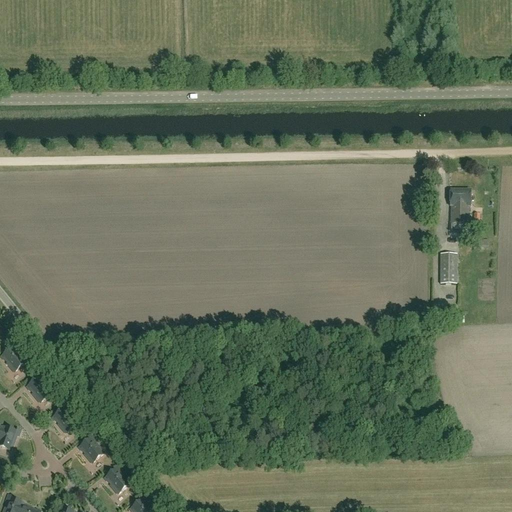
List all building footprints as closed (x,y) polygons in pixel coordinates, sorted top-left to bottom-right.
[(470,208),(471,192),(451,192),(450,208),(451,208),(451,225),(469,226),(469,208),(470,208)] [(456,286),(456,256),(440,255),(440,285),(456,286)] [(437,322),(449,322),(449,312),(437,312),(437,322)] [(7,364),(15,373),(26,364),(19,355),(19,354),(16,350),(17,349),(13,344),(10,347),(12,349),(2,358),(5,361),(6,361),(8,364),(7,364)] [(41,404),(52,394),(44,385),(45,385),(42,381),(43,380),(39,375),(35,377),(38,380),(28,388),(31,392),(31,391),(34,394),(33,395),(41,404)] [(45,408),(52,402),(49,398),(42,404),(45,408)] [(69,411),(64,405),(61,408),(63,410),(53,419),(57,423),(57,422),(60,425),(59,425),(66,434),(78,425),(70,416),(71,415),(68,412),(69,411)] [(0,447),(11,452),(15,441),(16,442),(17,437),(19,438),(21,431),(18,430),(16,433),(4,428),(4,430),(0,428),(0,447)] [(95,441),(91,435),(88,438),(90,441),(80,449),(83,453),(84,452),(86,455),(85,455),(93,464),(104,455),(96,446),(97,445),(94,442),(95,441)] [(121,471),(116,466),(113,469),(115,471),(106,480),(109,483),(112,485),(111,486),(118,495),(130,485),(122,476),(123,476),(120,472),(121,471)] [(37,511),(36,511),(35,511),(33,511),(33,510),(23,507),(23,505),(11,500),(12,497),(8,496),(6,502),(8,503),(6,507),(7,508),(5,511),(37,511)] [(147,502),(142,496),(139,499),(141,502),(131,510),(132,511),(151,511),(148,507),(149,507),(145,503),(147,502)]
